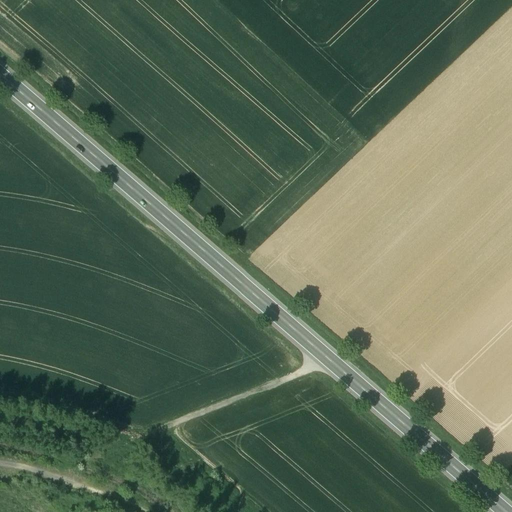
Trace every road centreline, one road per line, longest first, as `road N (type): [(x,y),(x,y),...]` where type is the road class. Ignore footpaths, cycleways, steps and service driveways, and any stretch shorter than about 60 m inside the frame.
road 1 (primary): [(0,75),(509,511)]
road 2 (track): [(329,359),(148,432)]
